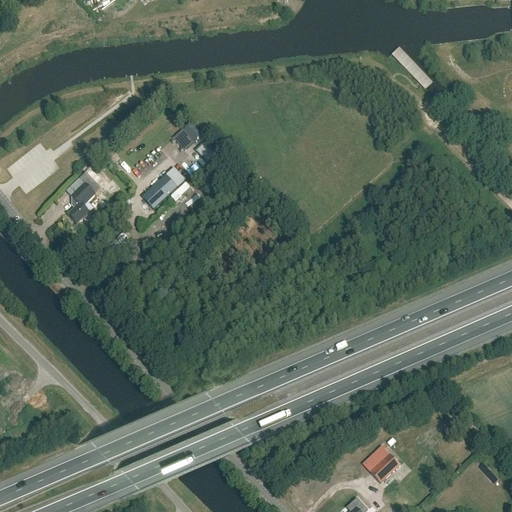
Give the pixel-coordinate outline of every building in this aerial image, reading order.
[(191,126),(184,132),(194,143),(201,137),(191,126)] [(211,162),(219,153),(208,143),(200,152),(211,162)] [(181,173),(186,179),(195,171),(190,166),(181,173)] [(166,178),(142,200),(153,212),(177,190),(166,178)] [(74,209),(68,215),(77,225),(83,220),(87,225),(93,219),(89,214),(83,207),(95,196),(80,180),(66,192),(71,197),(76,202),(71,206),(74,209)] [(190,189),(186,185),(171,198),(175,203),(190,189)] [(381,486),(400,467),(390,456),(370,474),(381,486)] [(367,511),(368,511),(357,500),(347,510),(348,511),(367,511)]
